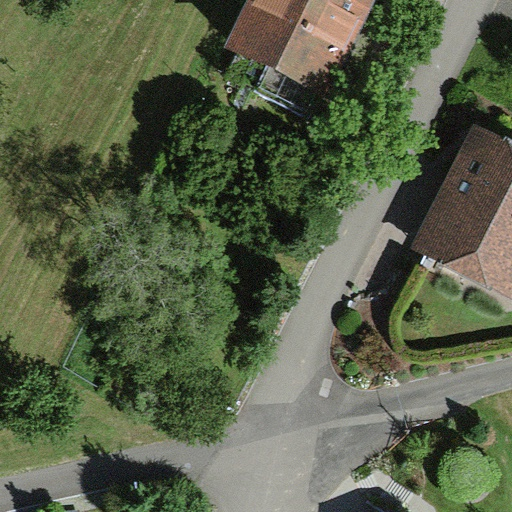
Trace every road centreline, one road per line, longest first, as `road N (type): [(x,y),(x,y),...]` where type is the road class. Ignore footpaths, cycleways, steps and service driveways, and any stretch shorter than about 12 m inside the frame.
road 1 (residential): [(278,425),(293,369),(464,0)]
road 2 (residential): [(0,490),(278,425)]
